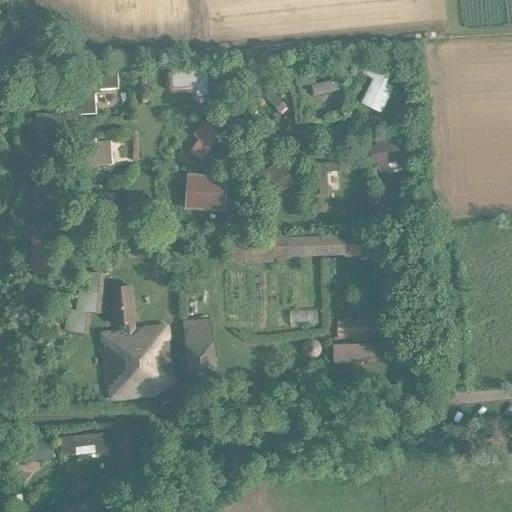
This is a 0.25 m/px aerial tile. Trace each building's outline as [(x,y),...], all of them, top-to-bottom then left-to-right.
[(10,70),(28,72),(31,72),(32,66),(42,67),(41,73),(58,75),(60,56),(12,51),(10,70)] [(167,72),(168,87),(190,86),(196,90),(196,100),(207,99),(205,70),(167,72)] [(265,86),(263,71),(248,73),(250,95),(258,94),(258,87),(265,86)] [(301,85),(315,82),(313,72),(299,74),(301,85)] [(118,88),(117,73),(78,76),(81,114),(95,113),(94,92),(97,89),(118,88)] [(147,103),(145,73),(135,74),(136,103),(147,103)] [(393,87),(373,77),(360,103),(380,112),(393,87)] [(311,85),(313,96),(344,88),(341,78),(311,85)] [(286,105),(268,87),(262,93),(279,111),(286,105)] [(217,124),(216,105),(206,106),(206,117),(209,117),(209,125),(217,124)] [(57,130),(57,114),(37,113),(37,146),(63,146),(63,130),(57,130)] [(203,121),(197,130),(199,139),(190,152),(200,159),(219,133),(203,121)] [(400,138),(409,137),(408,124),(399,124),(400,138)] [(396,133),(374,137),(376,146),(375,146),(380,172),(402,167),(400,158),(401,158),(396,133)] [(111,162),(110,141),(95,142),(80,143),(82,163),(96,163),(111,162)] [(256,176),(268,194),(275,190),(276,192),(298,177),(285,156),(283,158),(280,154),(272,160),(274,163),(256,176)] [(337,162),(317,164),(319,196),(327,195),(326,171),(337,170),(337,162)] [(185,207),(223,210),(225,177),(187,174),(185,207)] [(58,197),(59,179),(38,179),(37,211),(58,211),(58,217),(66,217),(67,197),(58,197)] [(312,212),(323,211),(323,202),(312,202),(312,212)] [(30,235),(32,274),(51,273),(50,261),(48,234),(30,235)] [(226,261),(287,256),(286,236),(225,240),(226,261)] [(110,287),(114,325),(120,324),(121,333),(101,335),(103,352),(105,352),(110,401),(154,396),(164,388),(173,387),(167,327),(137,331),(132,285),(110,287)] [(377,305),(391,304),(391,287),(377,287),(377,305)] [(94,309),(95,292),(78,291),(77,308),(68,307),(67,329),(85,330),(86,309),(94,309)] [(190,387),(218,385),(211,324),(182,326),(190,387)] [(348,382),(386,381),(385,348),(333,349),(333,364),(348,364),(348,382)] [(110,452),(107,431),(73,435),(60,436),(62,454),(75,452),(75,447),(95,444),(96,453),(110,452)] [(52,441),(16,444),(17,461),(53,458),(52,441)] [(70,491),(75,499),(87,492),(82,484),(70,491)] [(23,506),(21,493),(9,495),(11,508),(23,506)]
